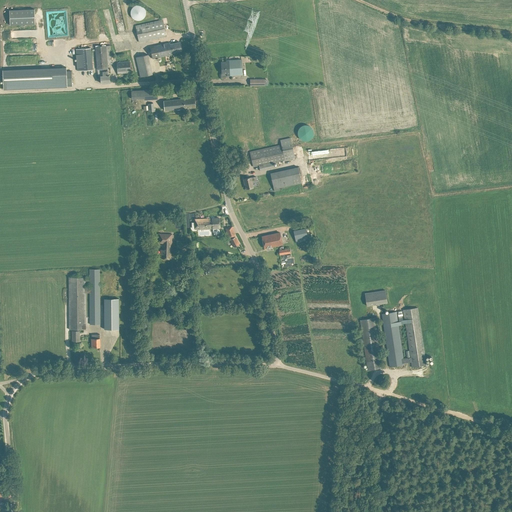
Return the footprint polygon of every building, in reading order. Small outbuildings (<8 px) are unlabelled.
[(146,15),(146,13),(146,11),(145,9),(144,8),(143,7),(142,6),(139,6),(137,6),(136,6),(133,8),(132,10),(131,12),(131,13),(131,14),(131,16),(132,17),(133,18),(134,20),(135,20),(138,21),(139,21),(141,20),(143,20),(144,19),(145,17),(146,15)] [(1,18),(1,33),(26,32),(26,17),(1,18)] [(163,20),(158,21),(135,26),(139,42),(166,36),(163,20)] [(170,44),(170,43),(150,47),(153,59),(172,54),(172,53),(182,51),(180,42),(170,44)] [(95,47),(97,64),(97,69),(104,69),(105,76),(101,76),(101,83),(110,82),(109,75),(108,75),(107,64),(112,64),(110,45),(95,47)] [(91,48),(76,49),(78,70),(93,69),(91,48)] [(141,80),(149,78),(145,56),(136,57),(141,80)] [(222,69),(221,69),(221,74),(222,77),(227,77),(227,76),(232,75),(242,75),(241,59),(231,60),(226,60),(226,62),(221,62),(222,69)] [(117,62),(118,73),(131,72),(130,61),(117,62)] [(66,67),(2,70),(3,90),(67,88),(67,86),(72,86),(72,71),(66,71),(66,67)] [(157,89),(131,90),(132,99),(158,98),(157,89)] [(163,101),(163,106),(164,110),(181,109),(183,121),(186,120),(185,108),(195,107),(194,98),(163,101)] [(154,103),(148,104),(148,112),(156,111),(155,108),(154,108),(154,103)] [(297,132),(297,134),(298,136),(299,137),(300,139),(302,140),(303,141),(305,141),(307,141),(309,140),(311,139),(312,138),(313,137),(313,135),(314,133),(313,131),(313,129),(312,128),(311,127),(310,126),(309,125),(307,125),(305,125),(303,125),(302,126),(300,127),(299,128),(298,129),(298,130),(297,132)] [(259,165),(273,162),(285,160),(295,158),(290,138),(280,140),(281,145),(250,152),(253,167),(259,165)] [(273,162),(259,165),(260,171),(274,168),(273,162)] [(298,167),(275,172),(270,173),(274,189),(293,184),(301,182),(298,167)] [(251,177),(243,179),(244,183),(245,183),(246,189),(253,187),(252,181),(257,180),(256,176),(251,177)] [(219,218),(214,218),(212,218),(212,219),(210,219),(196,220),(196,219),(195,220),(195,223),(194,224),(195,230),(201,230),(201,229),(205,229),(205,230),(211,229),(211,227),(213,227),(213,228),(220,228),(219,218)] [(236,236),(232,226),(226,229),(229,239),(234,247),(240,244),(236,236)] [(308,240),(306,228),(293,231),(296,243),(308,240)] [(280,232),(262,236),(264,248),(282,244),(280,232)] [(162,243),(162,259),(171,259),(172,234),(160,234),(160,243),(162,243)] [(186,244),(180,244),(178,244),(178,252),(186,251),(186,244)] [(69,277),(69,324),(69,329),(86,329),(86,324),(86,293),(90,293),(90,324),(100,324),(100,269),(90,269),(90,287),(86,287),(86,277),(69,277)] [(386,290),(365,293),(367,306),(388,302),(386,290)] [(119,299),(104,299),(104,324),(104,329),(118,329),(119,329),(119,299)] [(411,357),(410,357),(409,351),(406,351),(407,358),(403,358),(396,312),(382,314),(390,367),(404,364),(404,363),(411,362),(412,367),(426,365),(425,360),(417,307),(403,310),(411,357)] [(360,320),(367,365),(368,370),(382,368),(374,318),(360,320)] [(92,339),(92,346),(93,346),(93,347),(100,347),(100,342),(100,338),(100,334),(92,334),(92,339)]
